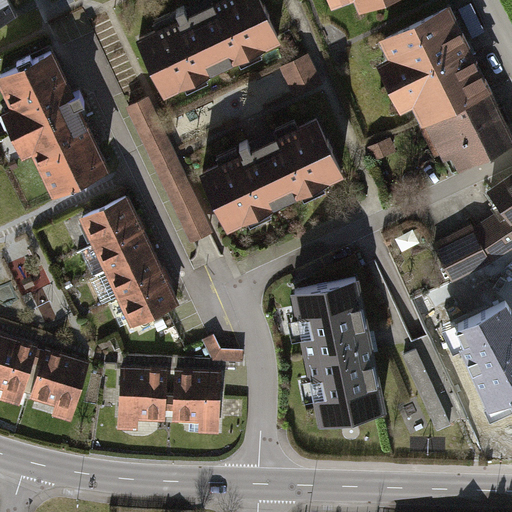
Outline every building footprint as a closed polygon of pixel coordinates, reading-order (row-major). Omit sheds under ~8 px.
[(9,0),(0,0),(0,17),(15,10),(9,0)] [(272,0),(230,0),(147,38),(172,94),(291,40),(272,0)] [(336,0),(341,11),(362,3),(367,16),(405,0),(336,0)] [(511,146),(511,107),(463,4),(392,38),(399,54),(388,59),(411,109),(423,103),(430,117),(433,124),(424,128),(440,161),(449,157),(456,173),(511,146)] [(50,49),(0,73),(0,96),(3,102),(0,103),(0,120),(19,159),(29,154),(50,197),(109,168),(50,49)] [(281,69),(295,99),(324,86),(311,56),(281,69)] [(156,97),(132,108),(194,244),(205,239),(218,233),(156,97)] [(319,116),(201,172),(228,229),(346,174),(319,116)] [(373,151),(378,163),(398,154),(393,142),(373,151)] [(472,225),(437,243),(453,277),(490,259),(511,244),(511,179),(492,193),(504,209),(474,228),(472,225)] [(78,218),(91,245),(140,222),(128,195),(78,218)] [(91,245),(103,271),(153,248),(140,222),(91,245)] [(103,271),(116,298),(165,274),(153,248),(103,271)] [(116,298),(128,324),(178,301),(165,274),(116,298)] [(354,282),(294,294),(320,426),(380,414),(354,282)] [(489,406),(511,395),(511,306),(508,299),(458,326),(465,343),(461,345),(489,406)] [(248,348),(226,347),(220,335),(208,340),(218,360),(248,361),(248,348)] [(40,349),(0,336),(0,387),(6,389),(1,404),(22,410),(26,397),(40,349)] [(70,424),(88,363),(40,349),(26,397),(55,406),(51,418),(70,424)] [(405,355),(438,428),(451,423),(417,349),(405,355)] [(175,368),(120,365),(116,429),(139,430),(140,418),(173,420),(175,368)] [(435,369),(453,422),(465,417),(447,365),(435,369)] [(225,397),(227,371),(175,368),(173,420),(199,421),(199,435),(223,436),(225,397)]
